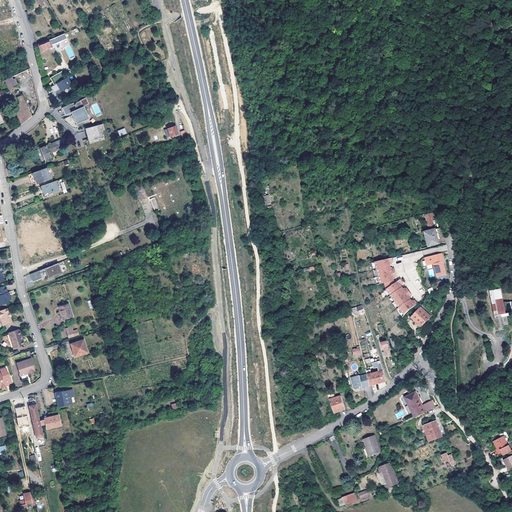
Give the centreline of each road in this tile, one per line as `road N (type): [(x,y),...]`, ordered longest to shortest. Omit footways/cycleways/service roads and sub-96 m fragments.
road 1 (residential): [(260,465),(371,403),(412,367),(452,294),(451,232)]
road 2 (residential): [(0,167),(46,374),(41,384),(0,399)]
road 3 (secondary): [(225,216),(243,429)]
road 4 (residential): [(13,0),(42,107),(0,149)]
road 5 (secondary): [(204,92),(225,216)]
road 6 (secondary): [(225,216),(204,92)]
